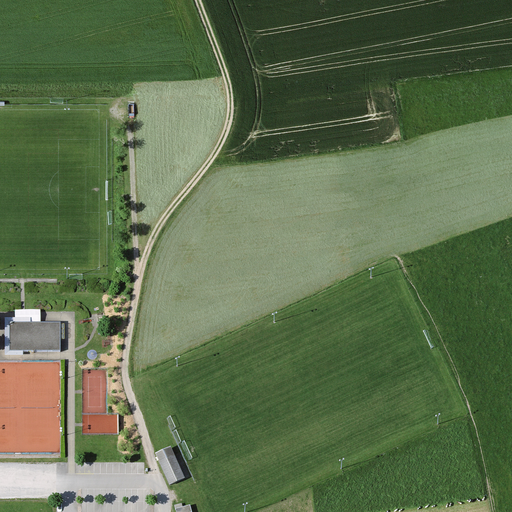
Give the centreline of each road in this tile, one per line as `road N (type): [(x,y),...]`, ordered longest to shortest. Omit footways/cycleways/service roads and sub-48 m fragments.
road 1 (track): [(198,0),(229,88),(227,127),(146,252),(124,362),(158,480)]
road 2 (track): [(139,275),(129,118)]
